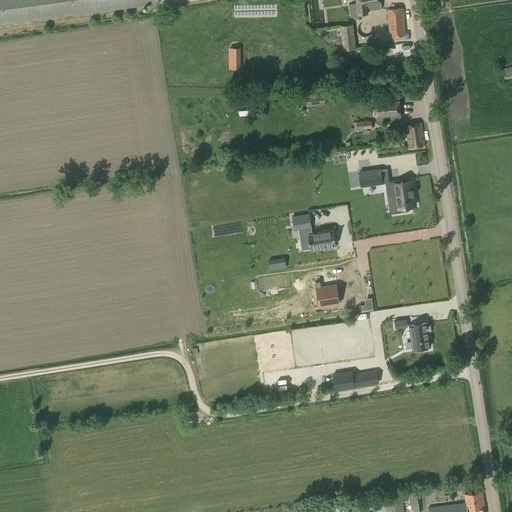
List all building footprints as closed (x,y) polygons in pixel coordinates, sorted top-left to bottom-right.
[(152,0),(0,0),(0,25),(154,6),(152,0)] [(355,0),(356,3),(349,4),(350,16),(352,16),(352,18),(357,18),(356,15),(367,14),(366,11),(381,9),(379,0),(355,0)] [(402,8),(387,9),(389,37),(405,36),(402,8)] [(351,25),(340,27),(343,50),(354,49),(351,25)] [(230,49),(229,69),(241,69),(241,49),(230,49)] [(511,67),(502,70),(504,79),(511,77),(511,67)] [(325,95),(306,97),(307,107),(326,105),(325,95)] [(400,96),(374,98),(375,121),(401,119),(400,96)] [(371,121),(353,122),(354,129),(371,128),(371,121)] [(421,123),(405,125),(408,149),(425,146),(421,123)] [(397,136),(386,137),(387,147),(398,147),(397,136)] [(415,205),(412,181),(400,183),(400,180),(389,181),(387,169),(380,170),(380,168),(360,171),(362,186),(385,183),(386,189),(387,188),(387,195),(396,194),(398,212),(409,211),(408,206),(415,205)] [(336,245),(333,230),(312,233),(311,227),(309,214),(292,217),(294,230),(298,230),(302,249),(310,248),(311,249),(323,247),(323,250),(334,248),(334,245),(336,245)] [(286,267),(285,258),(278,259),(279,268),(286,267)] [(322,284),(320,267),(281,273),(284,287),(291,286),(290,283),(315,279),(316,285),(319,303),(339,300),(336,282),(322,284)] [(426,323),(409,325),(413,350),(420,349),(421,351),(428,350),(428,348),(430,347),(429,337),(427,338),(427,335),(428,334),(426,323)] [(377,383),(375,370),(351,374),(350,371),(332,375),(335,390),(377,383)] [(466,503),(428,508),(428,511),(485,511),(483,493),(465,495),(466,503)] [(403,511),(401,498),(385,501),(387,511),(403,511)] [(369,511),(368,503),(350,506),(350,511),(369,511)]
